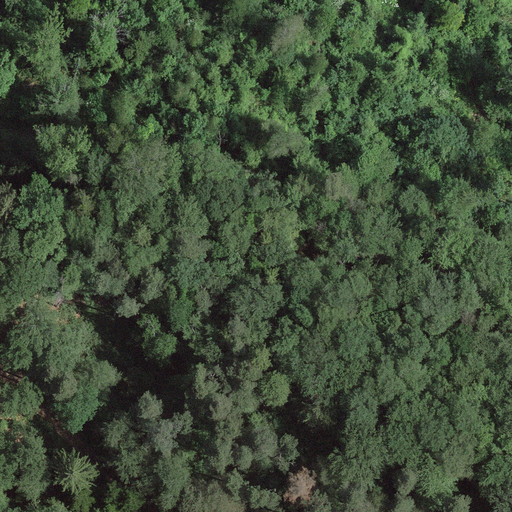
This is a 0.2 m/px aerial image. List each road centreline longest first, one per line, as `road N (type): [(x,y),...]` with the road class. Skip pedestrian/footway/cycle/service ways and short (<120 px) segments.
road 1 (track): [(511,311),(347,222),(225,171),(0,125)]
road 2 (track): [(0,366),(98,461),(169,511)]
